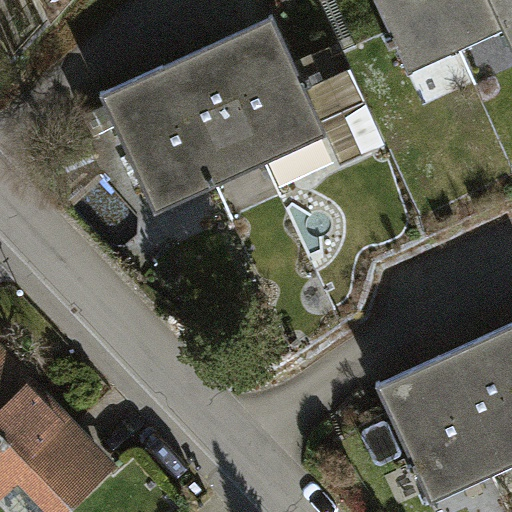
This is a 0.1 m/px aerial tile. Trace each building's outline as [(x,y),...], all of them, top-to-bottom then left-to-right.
[(511,33),(511,15),(505,0),(379,0),(414,77),(511,33)] [(336,146),(278,22),(220,49),(277,173),(336,146)] [(277,173),(220,49),(162,76),(219,200),(277,173)] [(348,161),(391,144),(361,70),(318,87),(348,161)] [(219,200),(162,76),(104,102),(161,226),(219,200)] [(511,334),(498,341),(511,373),(511,334)] [(47,511),(57,511),(110,468),(0,340),(0,498),(20,481),(47,511)] [(511,476),(511,373),(498,341),(440,367),(493,485),(511,476)] [(493,485),(440,367),(383,392),(435,510),(493,485)]
